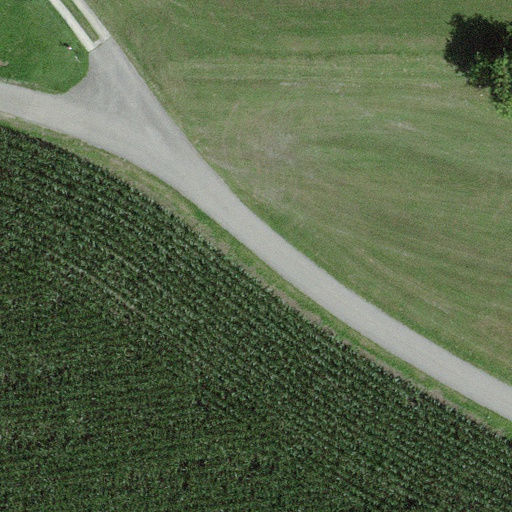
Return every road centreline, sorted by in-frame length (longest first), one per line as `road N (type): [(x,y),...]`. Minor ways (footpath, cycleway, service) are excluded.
road 1 (residential): [(511,393),(312,269),(218,188),(133,139),(0,96)]
road 2 (track): [(133,139),(104,42),(71,0)]
